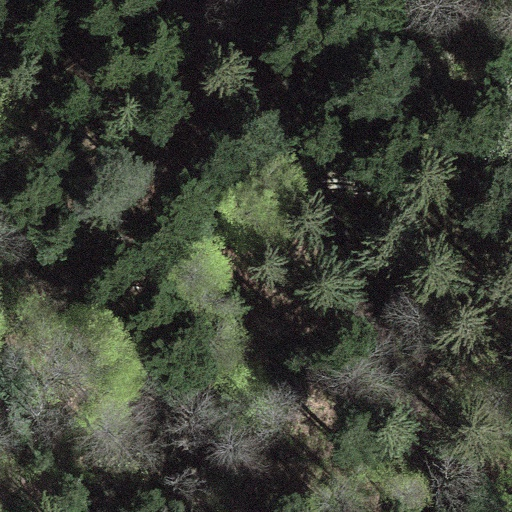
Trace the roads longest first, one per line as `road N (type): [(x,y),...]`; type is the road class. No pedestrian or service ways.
road 1 (track): [(440,511),(351,256),(191,0)]
road 2 (track): [(203,511),(189,476),(81,310),(0,233)]
